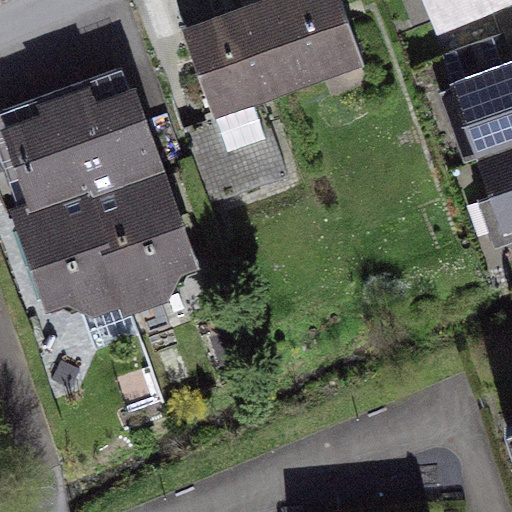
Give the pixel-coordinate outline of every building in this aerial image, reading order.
[(339,0),(272,0),(260,5),(291,91),(363,65),(339,0)] [(436,0),(445,19),(491,0),(436,0)] [(261,101),(291,91),(260,5),(186,31),(219,124),(185,136),(209,204),(288,176),(261,101)] [(511,145),(511,64),(501,34),(444,54),(481,157),(511,145)] [(129,305),(199,280),(134,96),(126,99),(116,70),(3,110),(28,178),(9,185),(57,320),(83,311),(96,347),(138,332),(129,305)] [(511,226),(511,145),(481,157),(506,229),(511,226)]
